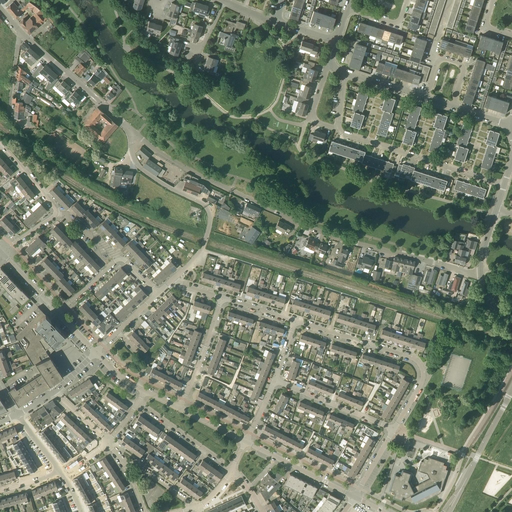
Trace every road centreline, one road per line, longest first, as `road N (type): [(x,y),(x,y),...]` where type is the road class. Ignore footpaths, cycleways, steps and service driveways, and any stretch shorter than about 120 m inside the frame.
road 1 (residential): [(480,275),(327,235),(181,167),(135,134)]
road 2 (residential): [(393,429),(421,382),(418,362),(294,321)]
road 3 (residential): [(174,278),(200,251),(209,214),(135,163),(135,134)]
road 4 (residential): [(510,125),(343,72)]
road 5 (residential): [(504,184),(338,130)]
road 6 (residential): [(135,134),(21,34)]
road 7 (residential): [(446,511),(511,390)]
road 8 (residential): [(393,429),(274,381)]
road 9 (tertiary): [(353,497),(245,442)]
